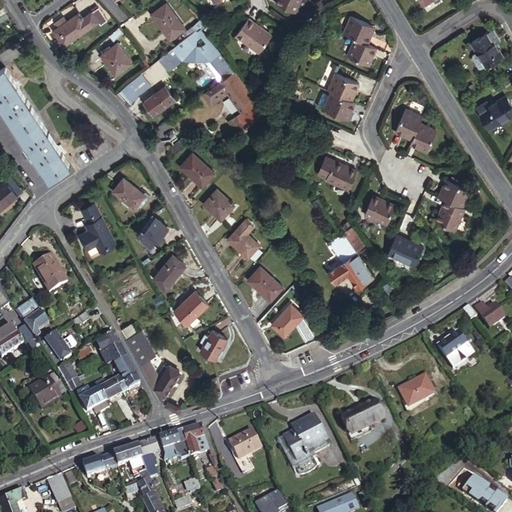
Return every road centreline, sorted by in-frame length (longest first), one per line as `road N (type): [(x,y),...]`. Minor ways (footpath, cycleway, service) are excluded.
road 1 (residential): [(135,136),(278,384)]
road 2 (tertiary): [(278,384),(416,323),(511,252)]
road 3 (residential): [(163,423),(111,317),(42,208)]
road 4 (unclassified): [(416,47),(511,201)]
road 5 (tertiary): [(0,485),(163,423)]
road 6 (residential): [(416,47),(367,125),(371,144),(408,175)]
road 7 (residential): [(25,25),(56,62),(114,106),(135,136)]
road 8 (tertiary): [(163,423),(278,384)]
